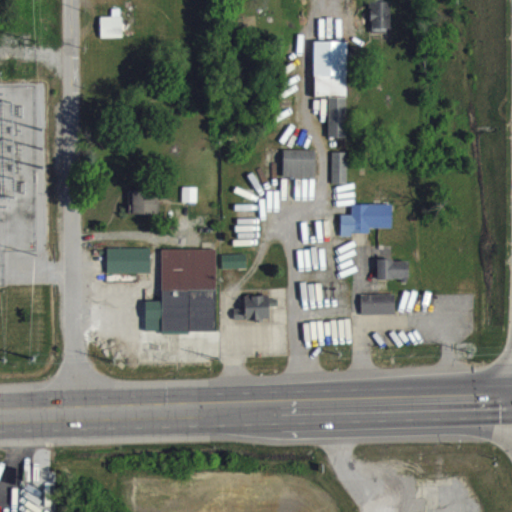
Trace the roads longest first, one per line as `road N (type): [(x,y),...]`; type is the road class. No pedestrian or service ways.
road 1 (primary): [(511,395),(0,414)]
road 2 (residential): [(71,0),(73,412)]
